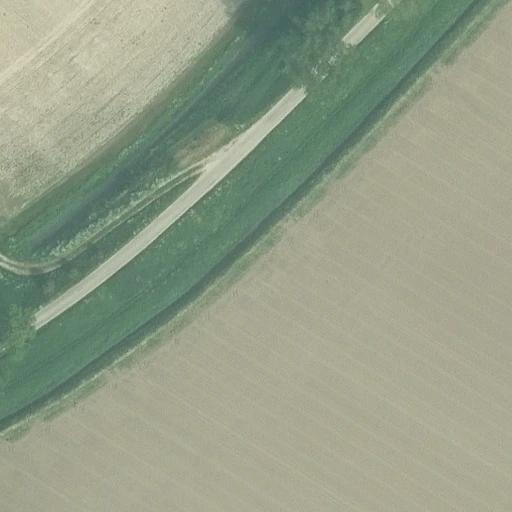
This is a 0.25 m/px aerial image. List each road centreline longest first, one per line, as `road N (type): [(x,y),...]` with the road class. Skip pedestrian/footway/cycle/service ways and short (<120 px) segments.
road 1 (unclassified): [(0,345),(112,266),(189,198),(380,0)]
road 2 (track): [(242,146),(187,172),(48,263),(9,266),(0,259)]
